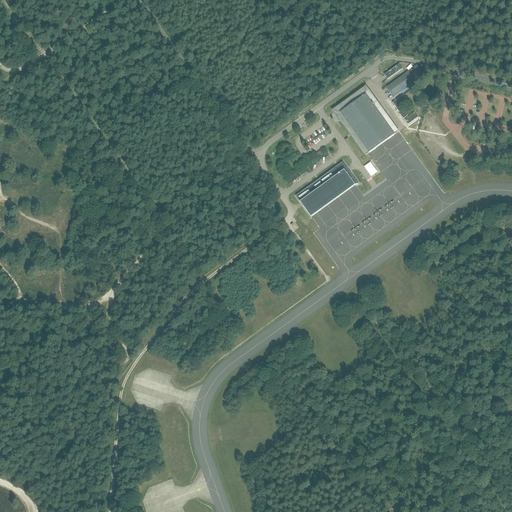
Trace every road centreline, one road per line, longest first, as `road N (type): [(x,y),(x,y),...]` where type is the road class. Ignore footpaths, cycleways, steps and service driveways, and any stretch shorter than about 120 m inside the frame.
road 1 (track): [(0,298),(99,302),(159,234),(157,210)]
road 2 (track): [(157,210),(42,54)]
road 3 (unclassified): [(251,150),(140,0)]
road 4 (track): [(0,193),(56,228),(67,303)]
